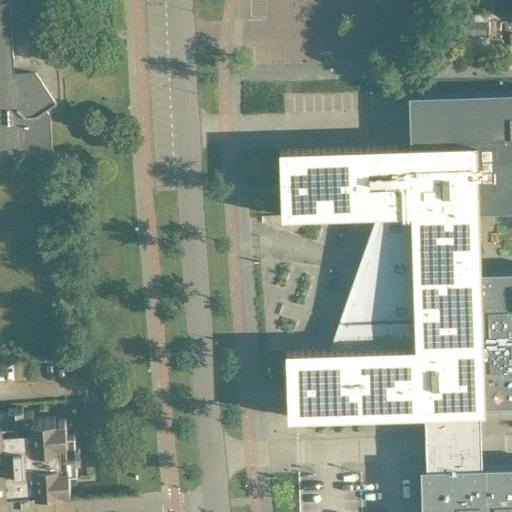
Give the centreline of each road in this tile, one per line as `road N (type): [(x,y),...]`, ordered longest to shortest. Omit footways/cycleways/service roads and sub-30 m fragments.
road 1 (residential): [(216,499),(190,203)]
road 2 (unclassified): [(190,203),(178,0)]
road 3 (residential): [(216,499),(37,511)]
